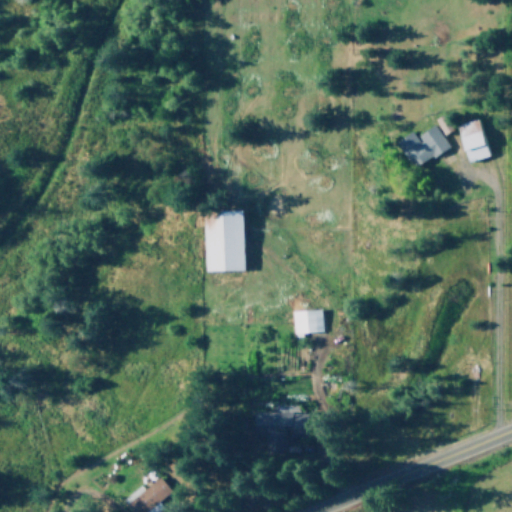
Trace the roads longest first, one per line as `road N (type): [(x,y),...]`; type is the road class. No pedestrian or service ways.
road 1 (residential): [(492,433),(492,186)]
road 2 (tertiary): [(307,511),(511,424)]
